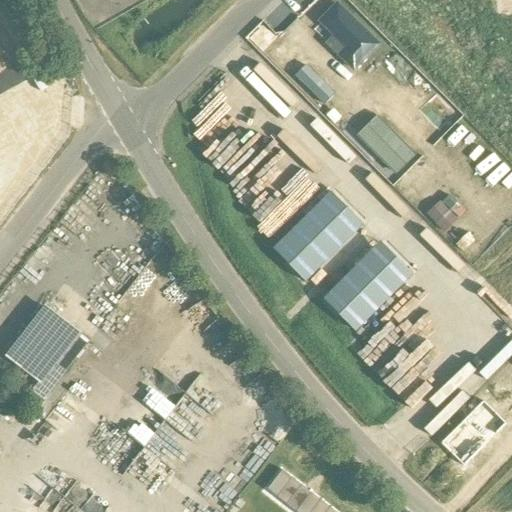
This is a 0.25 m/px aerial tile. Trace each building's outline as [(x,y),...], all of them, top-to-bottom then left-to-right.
[(378,48),(338,8),(322,25),(348,51),(341,58),(355,72),(378,48)] [(216,91),(199,108),(207,116),(224,99),(216,91)] [(379,121),(360,139),(396,176),(415,158),(379,121)] [(275,253),(307,285),(364,228),(332,196),(275,253)] [(413,278),(382,247),(326,302),(357,333),(413,278)] [(47,310),(8,359),(42,385),(80,335),(47,310)]
